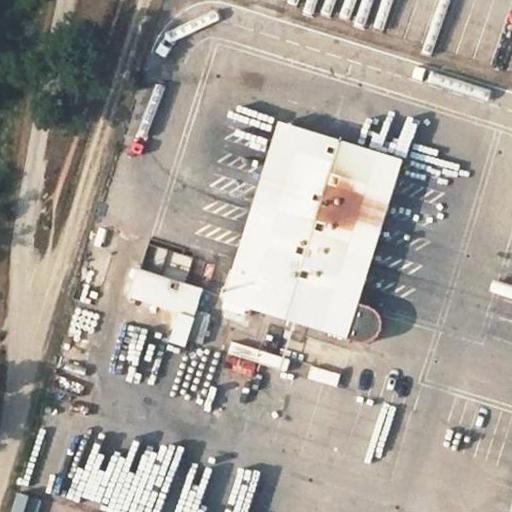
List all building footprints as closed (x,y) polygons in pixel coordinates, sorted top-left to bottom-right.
[(281,126),(224,302),(358,345),(366,346),(372,344),(376,340),(381,333),(383,327),(383,320),(382,312),(376,307),(359,302),(403,161),(281,126)] [(138,274),(129,301),(188,320),(197,292),(138,274)] [(200,331),(197,345),(223,351),(227,337),(200,331)] [(340,390),(344,375),(310,367),(305,392),(291,389),(276,450),(301,456),(300,459),(354,472),(372,398),(340,390)] [(100,511),(175,511),(191,458),(113,435),(91,509),(100,511)]
